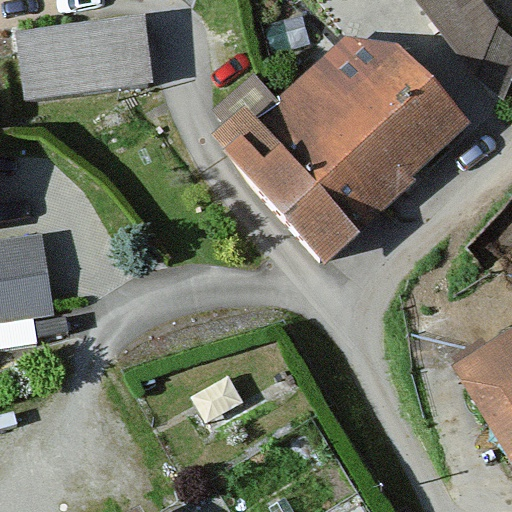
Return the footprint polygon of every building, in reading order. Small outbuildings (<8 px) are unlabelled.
[(496,109),(511,65),(511,47),(468,0),(433,0),(413,18),(496,109)] [(138,35),(12,52),(21,114),(147,97),(138,35)] [(402,62),(343,49),(276,109),(255,85),(225,111),(240,128),(208,156),(318,280),(474,143),(402,62)] [(38,251),(0,256),(0,332),(48,327),(38,251)] [(511,343),(454,379),(511,476),(511,343)]
